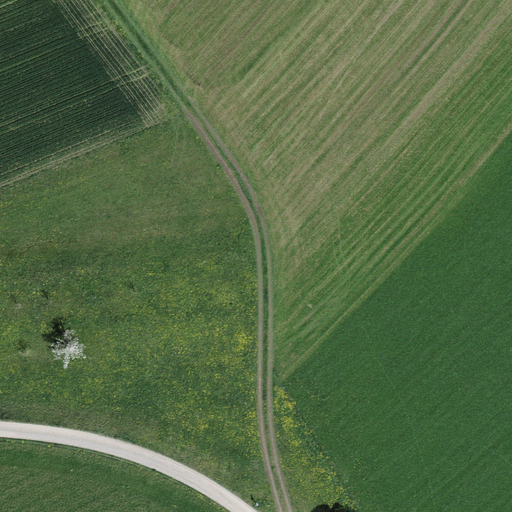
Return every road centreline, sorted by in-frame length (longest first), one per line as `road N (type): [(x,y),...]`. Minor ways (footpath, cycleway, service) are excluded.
road 1 (track): [(116,0),(220,137),(261,225),(270,441),(285,511)]
road 2 (track): [(0,432),(104,444),(156,461),(245,511)]
